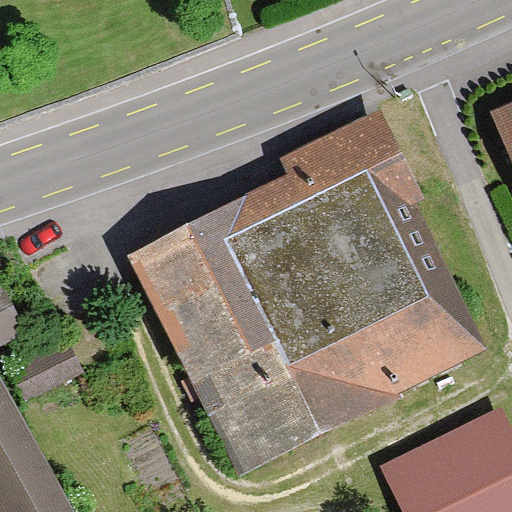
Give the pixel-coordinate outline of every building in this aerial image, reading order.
[(511,115),(494,123),(511,166),(511,115)] [(196,239),(132,271),(243,486),(344,448),(486,363),(379,127),(281,170),(289,187),(196,239)] [(66,346),(5,378),(23,411),(84,379),(66,346)] [(0,511),(67,511),(0,386),(0,511)] [(511,511),(511,448),(497,417),(382,472),(401,511),(511,511)]
